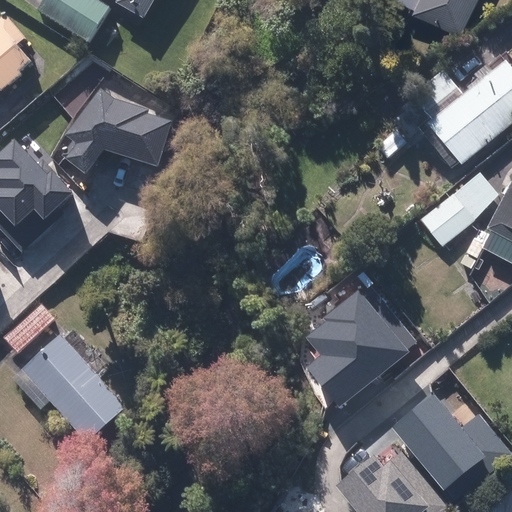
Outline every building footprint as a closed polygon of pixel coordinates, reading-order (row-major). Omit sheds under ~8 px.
[(101,0),(45,0),(39,9),(89,45),(115,9),(101,0)] [(122,0),(120,3),(146,18),(149,13),(156,0),(122,0)] [(417,0),(415,5),(469,33),(486,0),(417,0)] [(0,93),(4,90),(6,93),(28,75),(25,72),(38,60),(25,44),(32,38),(11,14),(0,23),(0,93)] [(459,171),(467,164),(511,124),(511,59),(469,97),(445,70),(412,99),(418,105),(396,124),(402,130),(384,145),(394,156),(423,131),(459,171)] [(177,123),(133,112),(109,91),(73,133),(84,142),(73,156),(92,173),(112,151),(167,164),(177,123)] [(0,203),(24,229),(42,212),(50,220),(80,193),(28,136),(0,162),(0,203)] [(502,199),(484,177),(427,223),(445,246),(502,199)] [(511,260),(511,194),(494,230),(498,232),(489,250),(511,260)] [(411,344),(420,336),(377,283),(366,291),(364,289),(329,317),(331,319),(312,335),(325,352),(312,362),(345,402),(414,347),(411,344)] [(47,305),(9,338),(21,352),(59,320),(47,305)] [(45,412),(55,402),(91,443),(130,408),(70,341),(31,375),(20,385),(45,412)] [(435,392),(391,428),(452,502),(511,454),(479,414),(463,427),(435,392)] [(374,454),(336,485),(357,511),(444,511),(450,508),(402,450),(383,465),(374,454)]
